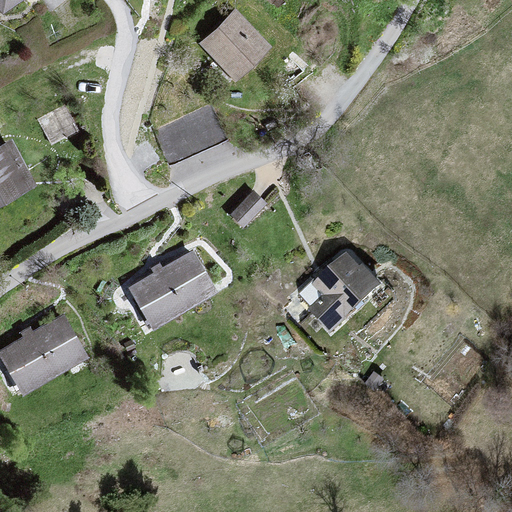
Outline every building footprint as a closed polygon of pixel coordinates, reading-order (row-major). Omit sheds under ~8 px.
[(226,11),(190,43),(224,81),(260,49),(226,11)] [(154,122),(169,158),(227,133),(211,97),(154,122)] [(3,140),(0,141),(0,194),(24,183),(3,140)] [(183,251),(118,287),(142,329),(206,293),(183,251)] [(373,291),(341,258),(304,294),(335,327),(373,291)] [(53,317),(0,346),(0,380),(9,397),(77,360),(53,317)]
